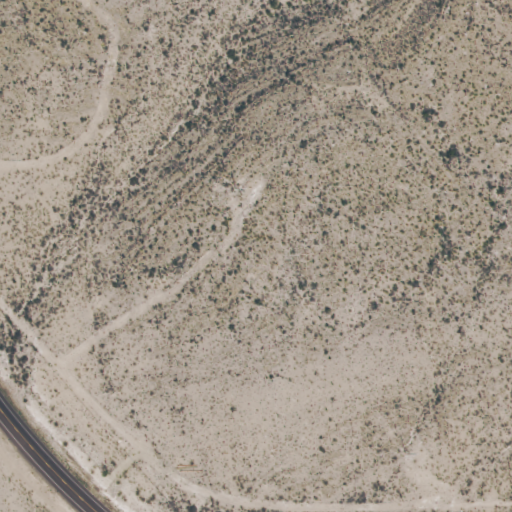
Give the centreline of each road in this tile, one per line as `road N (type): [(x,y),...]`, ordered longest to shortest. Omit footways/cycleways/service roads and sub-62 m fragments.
road 1 (track): [(67,488),(511,492)]
road 2 (primary): [(95,511),(0,405)]
